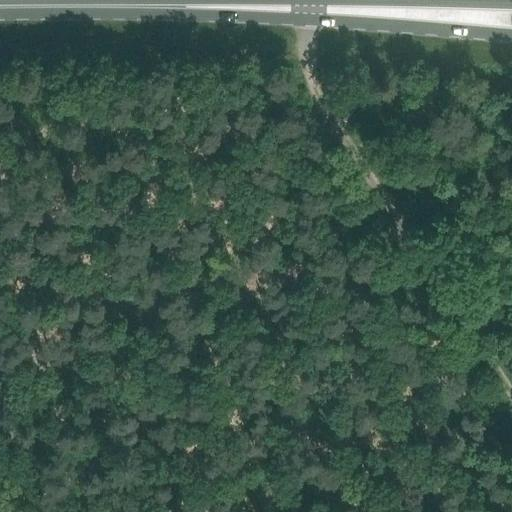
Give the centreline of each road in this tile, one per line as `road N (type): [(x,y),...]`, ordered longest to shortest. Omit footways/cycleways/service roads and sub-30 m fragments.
road 1 (primary): [(0,11),(308,8)]
road 2 (primary): [(308,8),(511,34)]
road 3 (primary): [(511,4),(308,8)]
